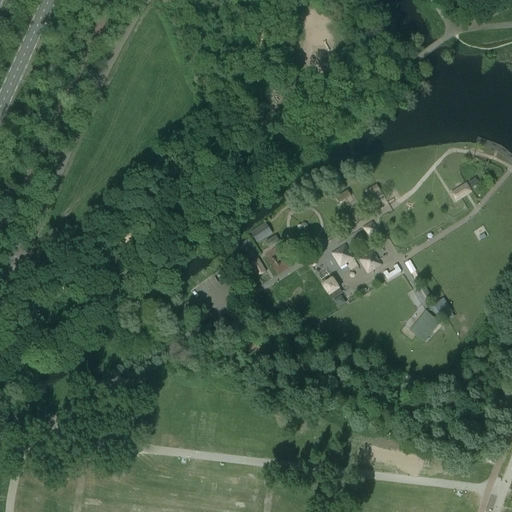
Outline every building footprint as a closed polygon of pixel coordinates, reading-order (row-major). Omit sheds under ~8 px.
[(477,177),(468,181),(472,187),(480,183),(477,177)] [(451,193),(457,202),(472,192),(466,183),(451,193)] [(369,190),(372,195),(380,191),(377,185),(369,190)] [(342,194),(336,198),(339,203),(345,199),(342,194)] [(369,237),(378,231),(372,222),(363,228),(369,237)] [(266,242),(269,247),(280,241),(276,235),(266,242)] [(340,267),(354,258),(345,245),(332,254),(340,267)] [(368,273),(381,265),(373,252),(360,260),(368,273)] [(258,259),(252,263),(251,263),(259,276),(266,272),(258,259)] [(387,271),(383,273),(387,280),(401,272),(397,265),(393,267),(395,270),(389,274),(387,271)] [(54,275),(49,266),(34,274),(40,283),(54,275)] [(333,278),(323,285),(332,299),(343,293),(333,278)] [(433,299),(425,287),(421,289),(429,301),(433,299)] [(342,294),(334,299),(340,308),(348,302),(342,294)] [(453,318),(445,304),(435,310),(443,324),(453,318)] [(425,312),(410,330),(426,344),(442,325),(425,312)]
